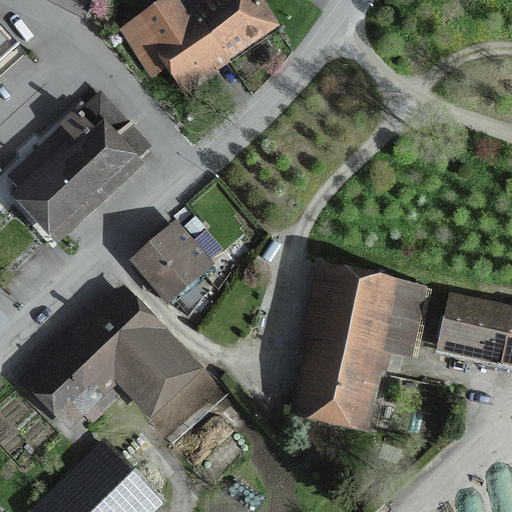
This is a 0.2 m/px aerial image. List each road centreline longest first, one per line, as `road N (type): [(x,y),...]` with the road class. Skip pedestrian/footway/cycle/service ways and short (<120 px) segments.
road 1 (tertiary): [(361,0),(298,79),(0,361)]
road 2 (track): [(511,54),(456,62),(416,91),(380,145),(309,220),(268,361)]
road 3 (track): [(352,11),(363,47),(384,75),(441,112),(511,136)]
road 4 (track): [(511,424),(412,511)]
